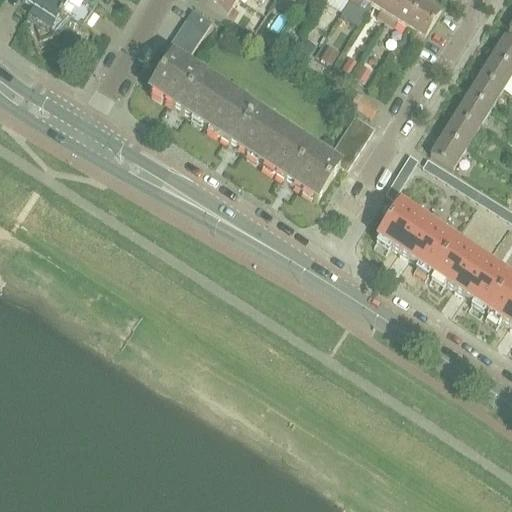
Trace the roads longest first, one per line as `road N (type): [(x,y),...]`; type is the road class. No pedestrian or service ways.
road 1 (tertiary): [(511,407),(254,237),(81,137)]
road 2 (residential): [(335,221),(431,70),(444,65),(474,0)]
road 3 (residential): [(81,137),(160,0)]
